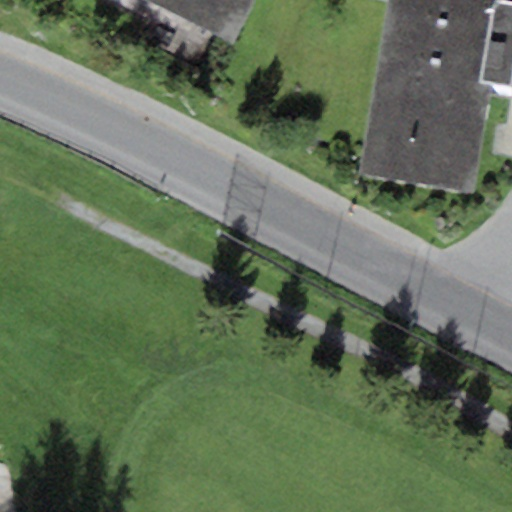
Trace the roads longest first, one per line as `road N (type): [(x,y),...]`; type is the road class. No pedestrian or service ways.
road 1 (track): [(0,159),(417,368),(511,424)]
road 2 (tertiary): [(0,72),(511,337)]
